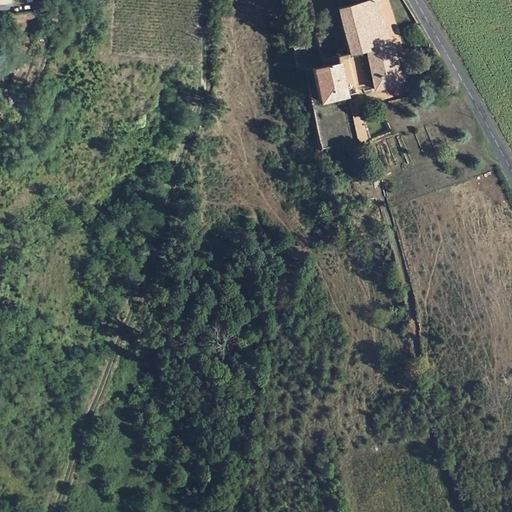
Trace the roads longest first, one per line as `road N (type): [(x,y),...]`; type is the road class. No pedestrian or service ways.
road 1 (track): [(54,511),(143,284),(201,103),(206,0)]
road 2 (tertiary): [(412,0),(511,174)]
